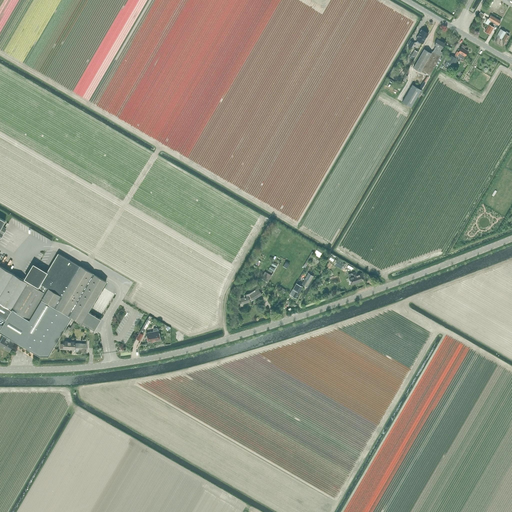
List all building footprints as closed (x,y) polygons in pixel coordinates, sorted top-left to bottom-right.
[(498,25),(501,21),(491,15),(488,19),(491,21),(489,24),(485,31),(490,34),(494,27),(496,24),(498,25)] [(423,44),(429,34),(422,29),(416,39),(423,44)] [(510,36),(509,35),(510,33),(506,31),(506,32),(501,29),(496,36),(502,39),(503,37),(504,37),(502,40),(506,42),(510,36)] [(424,49),(413,67),(421,72),(421,70),(430,75),(431,72),(434,67),(435,66),(437,67),(442,58),(440,57),(441,56),(440,56),(443,52),(440,51),(445,43),(438,39),(434,44),(436,45),(435,47),(435,48),(433,52),(432,51),(431,53),(424,49)] [(468,51),(464,49),(465,48),(462,46),(458,52),(457,51),(454,57),(450,55),(444,65),(448,67),(451,63),(455,66),(458,59),(457,58),(458,56),(463,59),(468,51)] [(421,90),(413,84),(402,102),(411,107),(421,90)] [(0,316),(6,320),(0,329),(0,332),(40,356),(48,356),(72,317),(86,325),(94,330),(101,320),(92,314),(88,312),(106,282),(58,253),(48,271),(42,268),(38,265),(37,265),(34,263),(34,264),(26,278),(29,280),(28,283),(24,281),(19,277),(13,274),(11,272),(0,265),(0,239),(6,229),(6,228),(2,226),(5,221),(0,217),(0,316)] [(5,246),(4,249),(17,255),(18,253),(5,246)] [(344,263),(338,259),(334,265),(341,269),(344,263)] [(361,279),(362,279),(363,278),(364,277),(362,272),(357,274),(357,271),(352,273),(353,276),(349,277),(351,284),(362,281),(361,279)] [(264,276),(262,278),(268,282),(269,279),(271,275),(265,272),(263,276),(264,276)] [(308,272),(301,284),(307,287),(314,276),(308,272)] [(296,283),(290,293),(292,294),(291,295),(296,298),(302,286),(296,283)] [(286,290),(279,285),(276,289),(284,294),(286,290)] [(253,299),(262,294),(258,288),(249,293),(244,295),(244,297),(240,298),(242,304),(253,300),(253,299)] [(142,334),(145,329),(146,330),(151,321),(147,319),(136,338),(140,340),(143,334),(142,334)] [(153,329),(154,331),(146,333),(148,342),(160,340),(159,330),(158,331),(158,329),(157,328),(154,329),(153,329)] [(0,345),(9,351),(14,343),(3,336),(0,341),(0,345)] [(75,342),(75,341),(64,341),(64,343),(60,343),(60,349),(74,350),(74,352),(86,352),(87,343),(75,342)]
